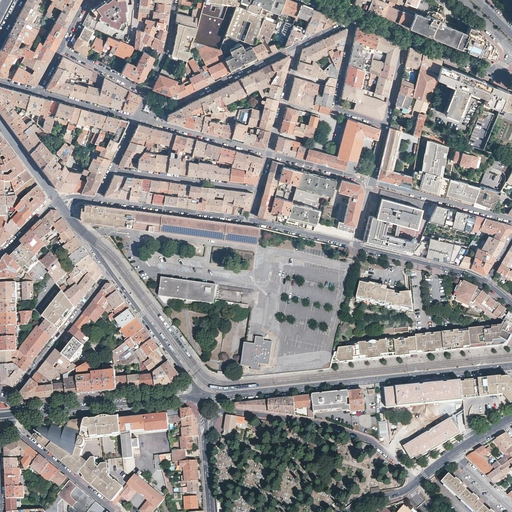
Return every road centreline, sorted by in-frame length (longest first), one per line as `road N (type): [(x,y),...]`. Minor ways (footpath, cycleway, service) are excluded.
road 1 (tertiary): [(227,396),(511,367)]
road 2 (residential): [(225,411),(370,439),(411,485)]
road 3 (tertiary): [(201,396),(14,413)]
road 4 (residential): [(145,119),(298,45)]
road 5 (residential): [(9,403),(110,271)]
road 6 (residential): [(201,396),(110,271)]
road 7 (residential): [(250,219),(98,198)]
road 8 (residential): [(258,188),(112,169)]
road 9 (residential): [(356,15),(336,106),(385,124)]
road 10 (residential): [(371,180),(511,218)]
road 11 (residential): [(486,282),(355,244)]
road 12 (residential): [(11,426),(116,511)]
road 13 (residential): [(145,119),(268,153)]
